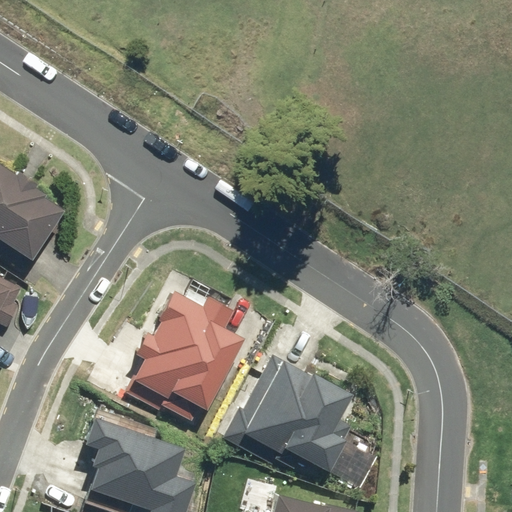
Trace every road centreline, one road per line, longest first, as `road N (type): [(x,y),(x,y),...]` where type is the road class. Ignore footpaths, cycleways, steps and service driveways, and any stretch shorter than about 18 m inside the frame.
road 1 (residential): [(164,171),(426,347),(444,414),(437,511)]
road 2 (residential): [(0,464),(33,373),(164,171)]
road 3 (residential): [(0,63),(164,171)]
